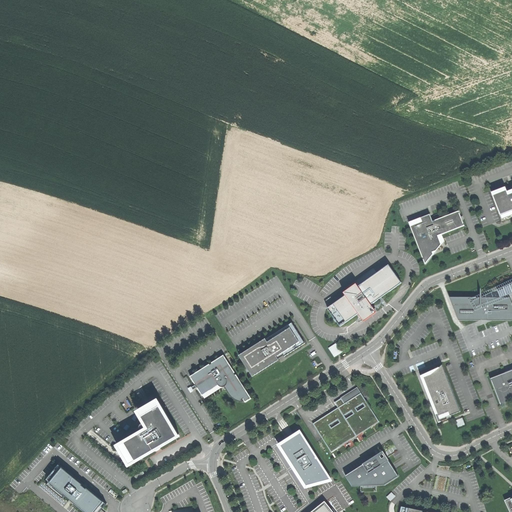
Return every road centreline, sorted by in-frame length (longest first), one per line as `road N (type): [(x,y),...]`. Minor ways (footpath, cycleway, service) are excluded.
road 1 (residential): [(511,428),(440,454),(368,349)]
road 2 (residential): [(368,349),(220,444),(211,464)]
road 3 (residential): [(368,349),(434,280),(511,250)]
